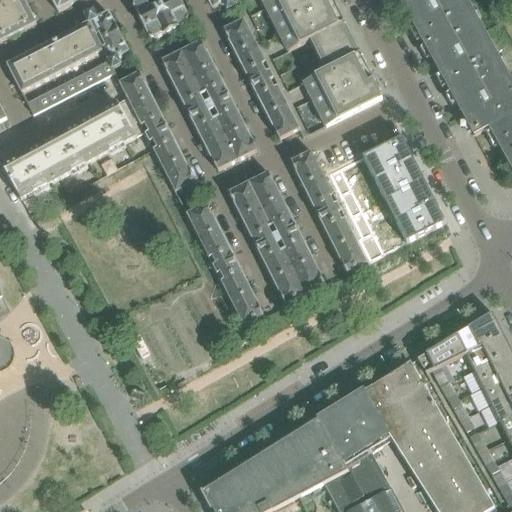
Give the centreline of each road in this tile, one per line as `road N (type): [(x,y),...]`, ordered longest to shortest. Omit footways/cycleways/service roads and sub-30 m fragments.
road 1 (residential): [(168,481),(501,274)]
road 2 (residential): [(277,161),(196,0)]
road 3 (residential): [(489,246),(410,95)]
road 4 (residential): [(410,95),(277,161)]
road 5 (residential): [(212,193),(147,60)]
road 6 (residential): [(275,311),(212,193)]
road 7 (residential): [(337,279),(277,161)]
